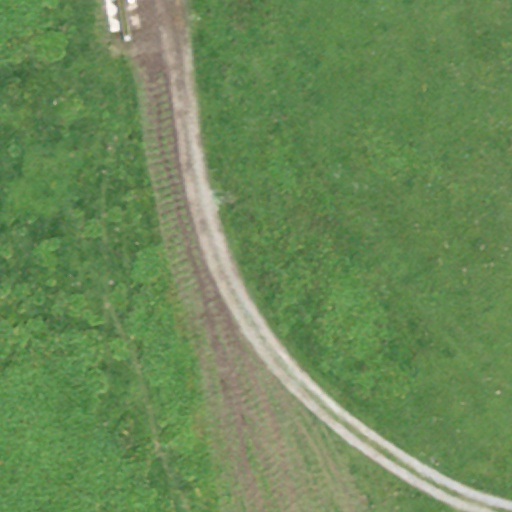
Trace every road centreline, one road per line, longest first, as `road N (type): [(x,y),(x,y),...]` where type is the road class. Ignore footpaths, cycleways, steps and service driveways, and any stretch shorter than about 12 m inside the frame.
road 1 (track): [(491,511),(366,443),(231,294),(159,0)]
road 2 (track): [(231,294),(318,511)]
